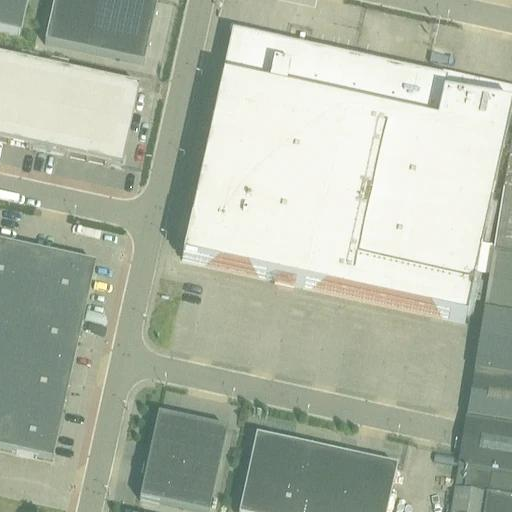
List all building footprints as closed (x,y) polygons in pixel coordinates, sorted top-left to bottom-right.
[(0,0),(0,33),(20,38),(28,0),(0,0)] [(54,0),(44,46),(143,67),(157,0),(54,0)] [(511,90),(442,75),(441,81),(231,35),(181,262),(465,324),(511,106),(511,90)] [(0,143),(8,145),(25,65),(0,59),(0,143)] [(8,145),(47,154),(64,74),(25,65),(8,145)] [(47,154),(86,162),(104,82),(64,74),(47,154)] [(86,162),(120,170),(138,90),(104,82),(86,162)] [(511,159),(508,159),(492,253),(511,256),(511,159)] [(0,245),(0,452),(51,463),(72,369),(94,266),(0,245)] [(511,256),(492,253),(484,307),(511,311),(511,256)] [(511,311),(484,307),(473,372),(511,378),(511,377),(511,311)] [(511,378),(473,372),(454,490),(511,499),(511,378)] [(143,481),(138,501),(186,511),(208,511),(226,432),(157,417),(145,471),(142,470),(140,480),(143,481)] [(289,445),(255,438),(238,511),(386,511),(396,469),(309,450),(310,449),(290,444),(289,445)] [(511,511),(511,499),(454,490),(450,511),(511,511)]
